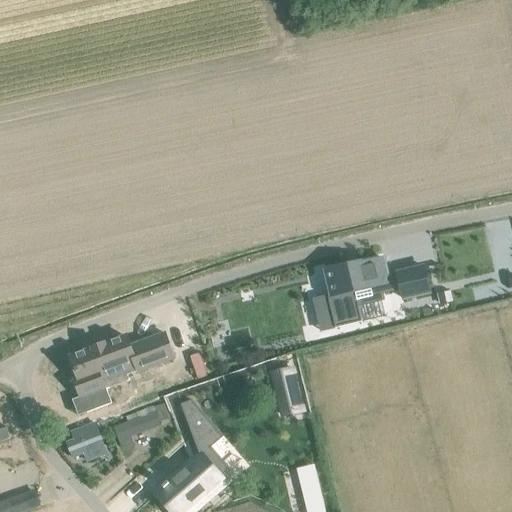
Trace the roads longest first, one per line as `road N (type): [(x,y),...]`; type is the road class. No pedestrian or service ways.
road 1 (unclassified): [(511,201),(324,245),(103,316),(0,370)]
road 2 (unclassified): [(103,511),(0,371)]
